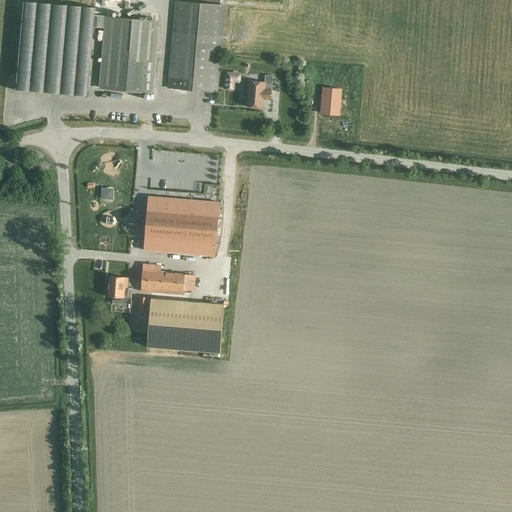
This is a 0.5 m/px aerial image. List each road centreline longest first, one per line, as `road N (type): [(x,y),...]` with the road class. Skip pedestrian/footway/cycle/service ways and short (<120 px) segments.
road 1 (unclassified): [(511,174),(202,139),(57,133)]
road 2 (unclassified): [(78,511),(57,133)]
